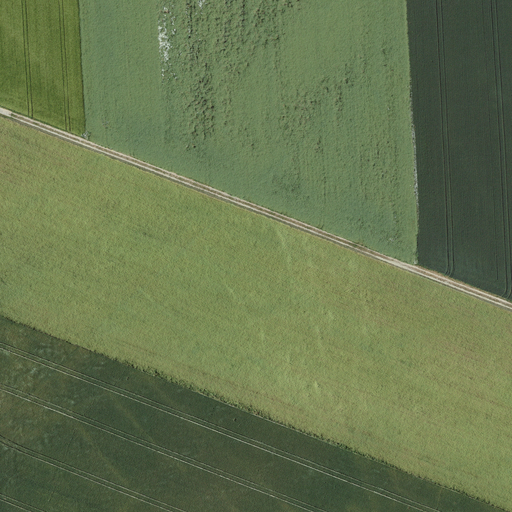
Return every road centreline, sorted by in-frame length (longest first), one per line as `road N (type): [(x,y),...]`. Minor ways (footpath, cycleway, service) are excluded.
road 1 (track): [(511,307),(0,110)]
road 2 (motorway): [(0,93),(270,83),(511,59)]
